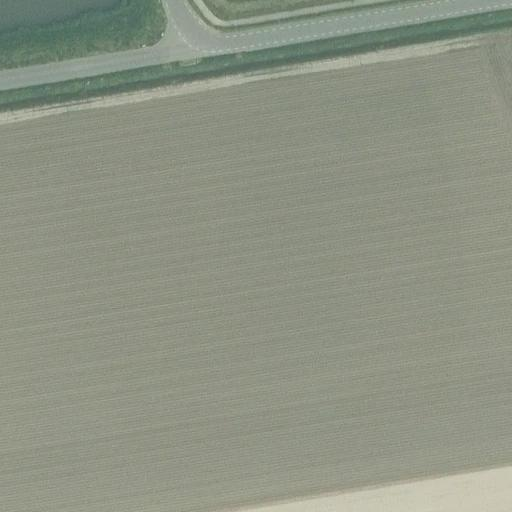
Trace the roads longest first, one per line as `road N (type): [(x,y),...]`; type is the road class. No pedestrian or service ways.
road 1 (unclassified): [(183,51),(498,0)]
road 2 (unclassified): [(0,82),(183,51)]
